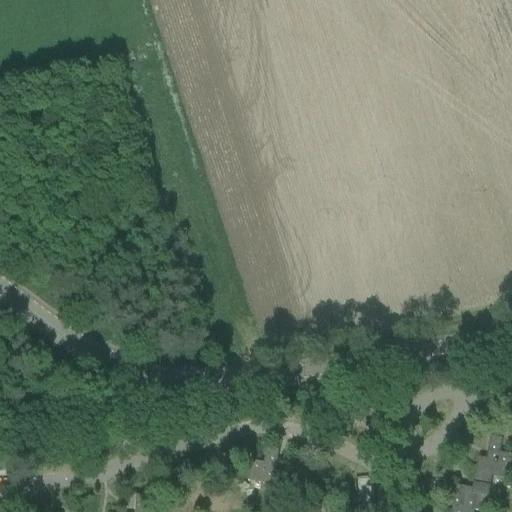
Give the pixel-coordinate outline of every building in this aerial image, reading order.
[(478,459),(473,484),(490,488),(493,476),(510,479),(511,466),(511,457),(500,455),(502,440),(490,438),(486,461),(478,459)] [(267,487),(265,499),(281,502),(286,476),(275,474),(279,452),(266,450),(263,465),(251,463),(247,483),(267,487)] [(485,511),(490,488),(473,484),(472,490),(455,487),(450,511),(472,511),(473,511),(476,511),(485,511)] [(134,496),(133,504),(132,511),(145,511),(146,497),(134,496)] [(286,511),(287,510),(280,508),(281,502),(265,499),(262,511),(286,511)]
